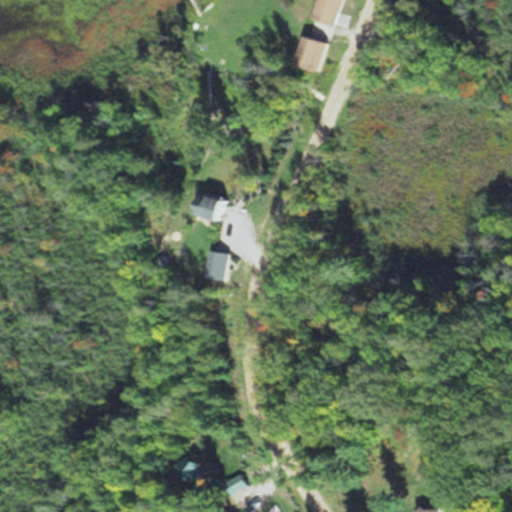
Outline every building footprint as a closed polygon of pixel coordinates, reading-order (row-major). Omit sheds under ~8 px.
[(342,0),(316,0),(311,18),(334,26),(342,0)] [(326,41),(306,35),(298,63),(318,69),(326,41)] [(200,213),(223,220),(230,198),(206,191),(200,213)] [(234,252),(224,250),(222,261),(214,260),(212,276),(229,279),(234,252)] [(241,504),(255,500),(253,492),(249,493),(244,476),(230,480),(234,495),(239,494),(241,504)] [(454,511),(454,503),(422,503),(422,511),(447,511),(448,511),(454,511)]
